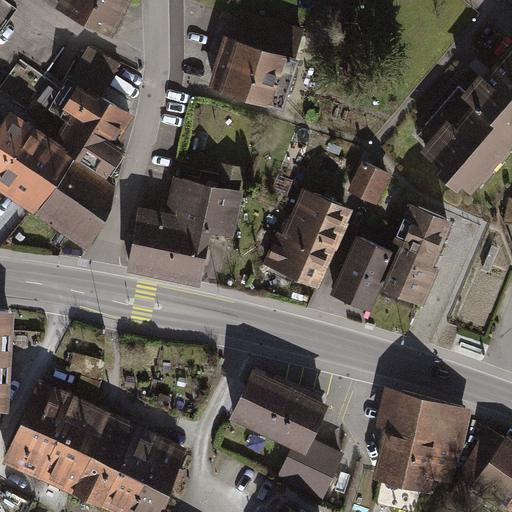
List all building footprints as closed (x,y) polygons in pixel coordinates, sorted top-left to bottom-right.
[(0,0),(0,33),(18,7),(8,0),(0,0)] [(60,0),(63,1),(60,7),(109,34),(127,0),(60,0)] [(232,36),(223,33),(207,85),(282,108),(304,28),(241,9),(232,36)] [(511,142),(511,41),(483,75),(479,72),(460,95),(464,97),(421,146),(437,161),(432,167),(456,189),(462,184),(469,191),(511,142)] [(120,141),(135,114),(103,96),(122,62),(90,45),(71,77),(68,76),(49,108),(66,119),(56,136),(79,151),(35,216),(88,248),(113,204),(118,182),(109,176),(127,147),(120,141)] [(0,124),(0,188),(35,210),(76,150),(12,108),(0,124)] [(392,175),(362,159),(347,191),(378,205),(392,175)] [(245,167),(220,162),(215,185),(241,190),(245,167)] [(215,185),(172,175),(165,211),(137,206),(126,264),(201,278),(209,234),(234,239),(243,190),(241,190),(215,185)] [(353,209),(302,187),(282,233),(277,231),(262,264),(318,287),(353,209)] [(451,220),(409,201),(391,243),(397,245),(381,287),(423,305),(439,268),(434,265),(451,220)] [(393,251),(356,234),(330,293),(370,310),(393,251)] [(16,308),(0,307),(0,408),(12,412),(16,308)] [(327,402),(252,369),(230,418),(293,446),(279,478),(324,498),(345,453),(311,437),(327,402)] [(188,447),(41,377),(2,461),(113,511),(158,511),(172,483),(178,486),(186,470),(179,466),(188,447)] [(472,409),(385,388),(376,426),(383,427),(371,476),(431,492),(433,477),(452,482),(472,409)] [(487,426),(456,477),(507,511),(511,511),(511,435),(507,432),(504,436),(487,426)] [(300,511),(284,502),(278,511),(300,511)]
